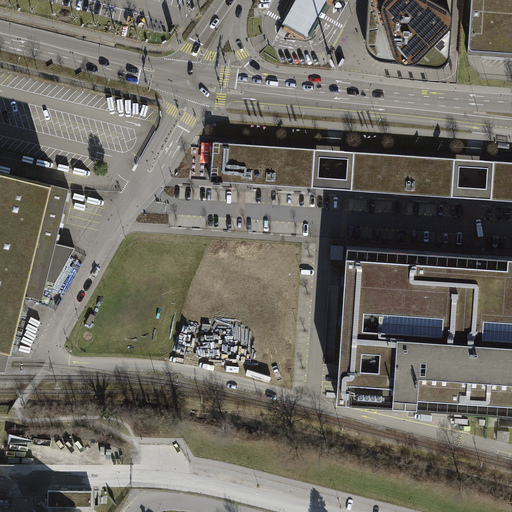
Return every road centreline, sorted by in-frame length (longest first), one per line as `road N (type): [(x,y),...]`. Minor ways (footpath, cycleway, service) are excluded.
road 1 (secondary): [(190,83),(222,101),(511,128)]
road 2 (residential): [(190,83),(182,115),(55,339)]
road 3 (secondary): [(511,103),(278,83)]
road 4 (secondary): [(0,37),(190,83)]
road 5 (track): [(10,421),(97,424),(131,440),(158,476)]
road 6 (residential): [(314,511),(158,476)]
